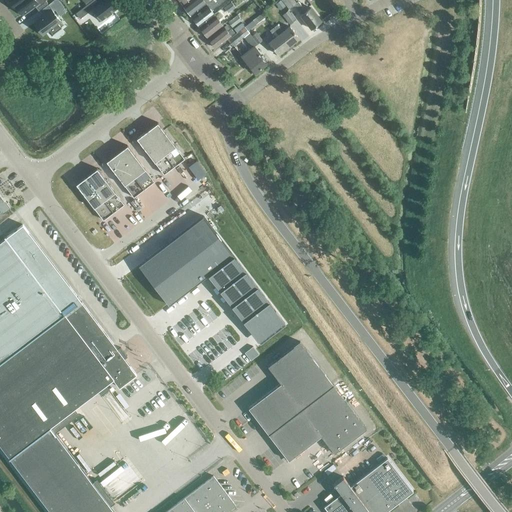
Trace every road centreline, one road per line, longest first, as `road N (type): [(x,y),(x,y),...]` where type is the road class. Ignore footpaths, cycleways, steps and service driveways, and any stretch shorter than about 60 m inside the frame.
road 1 (tertiary): [(499,511),(255,194),(224,111)]
road 2 (unclassified): [(284,511),(31,179)]
road 3 (motorway): [(495,0),(456,249),(474,334),(511,392)]
road 4 (unclassified): [(31,179),(193,58)]
road 5 (residential): [(224,111),(354,17)]
